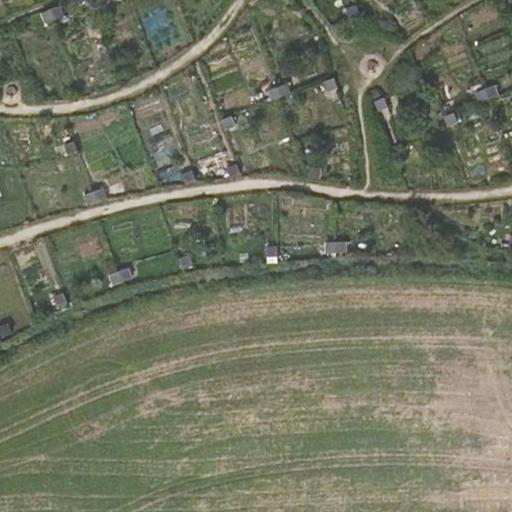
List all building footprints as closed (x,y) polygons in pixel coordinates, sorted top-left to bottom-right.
[(65,16),(61,6),(40,13),(44,24),(65,16)] [(360,16),(357,6),(346,10),(350,19),(360,16)] [(339,88),(334,78),(324,82),(328,92),(339,88)] [(291,94),(287,84),(267,91),(271,101),(291,94)] [(499,96),(495,86),(474,94),(479,104),(499,96)] [(388,108),(385,98),(374,102),(378,112),(388,108)] [(459,123),(454,113),(443,117),(448,127),(459,123)] [(222,121),(225,130),(236,126),(232,117),(222,121)] [(241,175),(236,165),(227,169),(231,179),(241,175)] [(196,181),(193,171),(182,175),(186,185),(196,181)] [(108,199),(103,189),(83,196),(87,206),(108,199)] [(347,253),(346,242),(325,243),(325,254),(347,253)] [(278,258),(278,247),(267,247),(268,258),(278,258)] [(193,266),(188,255),(179,259),(184,270),(193,266)] [(133,279),(129,268),(108,276),(112,287),(133,279)] [(57,308),(67,303),(64,294),(54,298),(57,308)]
